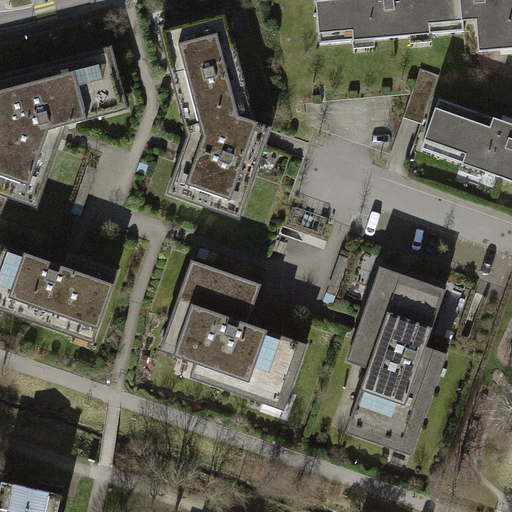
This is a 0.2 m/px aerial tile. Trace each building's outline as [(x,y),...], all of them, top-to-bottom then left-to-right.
[(511,0),(312,0),(317,50),(349,47),(350,55),(380,52),(379,45),(404,42),(405,49),(436,46),(435,40),(470,36),(472,58),(511,54),(511,0)] [(159,26),(186,130),(238,117),(257,123),(226,8),(159,26)] [(0,73),(0,196),(29,206),(59,124),(130,105),(114,43),(0,73)] [(440,74),(423,68),(407,117),(423,122),(440,74)] [(500,123),(437,100),(417,156),(458,171),(456,177),(481,185),(483,180),(511,190),(511,119),(503,116),(500,123)] [(238,117),(186,130),(188,136),(167,194),(241,219),(272,129),(257,123),(238,117)] [(72,267),(1,242),(0,244),(0,313),(100,349),(126,275),(75,258),(72,267)] [(271,288),(195,261),(161,356),(202,370),(198,382),(290,415),(313,349),(256,329),(271,288)] [(371,376),(351,431),(413,453),(448,356),(425,348),(445,292),(383,269),(348,368),(371,376)] [(57,511),(62,495),(2,482),(0,490),(0,511),(57,511)]
